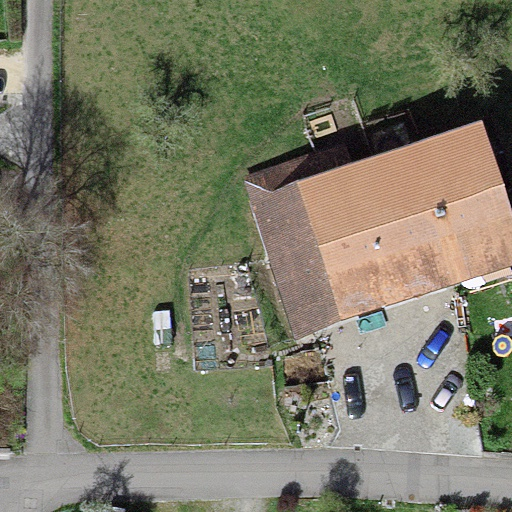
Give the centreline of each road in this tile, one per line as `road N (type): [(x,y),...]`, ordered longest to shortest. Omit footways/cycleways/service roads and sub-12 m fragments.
road 1 (residential): [(42,0),(51,483)]
road 2 (residential): [(511,484),(334,474),(51,483)]
